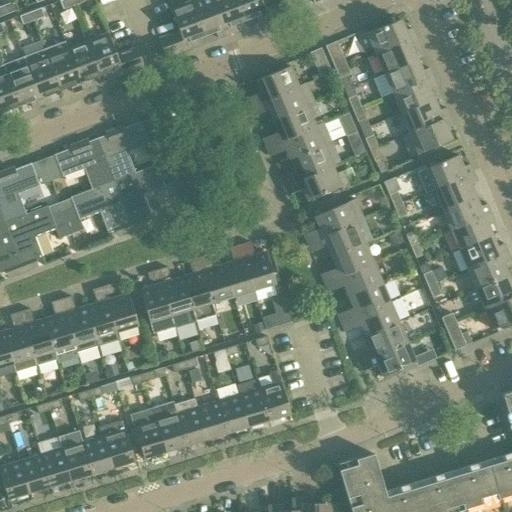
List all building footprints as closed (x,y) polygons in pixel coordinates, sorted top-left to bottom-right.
[(73,6),(70,0),(61,0),(59,1),(62,10),(73,6)] [(212,0),(195,0),(191,2),(204,37),(214,33),(217,38),(226,34),(212,0)] [(236,0),(212,0),(226,34),(236,31),(234,25),(245,21),(236,0)] [(260,0),(236,0),(245,21),(255,17),(257,22),(267,19),(260,0)] [(283,0),(260,0),(267,19),(276,15),(274,10),(286,6),(283,0)] [(14,2),(3,6),(7,14),(17,10),(14,2)] [(204,37),(191,2),(170,10),(178,32),(158,39),(165,58),(195,46),(193,41),(204,37)] [(40,8),(29,13),(33,21),(44,17),(40,8)] [(33,21),(29,13),(19,17),(22,25),(33,21)] [(372,46),(375,54),(415,37),(411,28),(404,31),(399,19),(359,37),(364,49),(372,46)] [(107,34),(87,41),(100,76),(110,72),(112,78),(143,66),(136,48),(115,55),(107,34)] [(375,54),(383,74),(417,60),(412,48),(418,46),(415,37),(375,54)] [(64,41),(63,42),(82,89),(91,86),(89,80),(100,76),(87,41),(67,49),(64,41)] [(63,42),(43,49),(60,91),(70,88),(72,93),(82,89),(63,42)] [(325,47),(335,71),(346,66),(336,42),(325,47)] [(310,53),(320,77),(331,73),(321,48),(310,53)] [(43,49),(23,57),(41,104),(51,101),(48,96),(60,91),(43,49)] [(26,64),(6,72),(19,107),(29,103),(32,108),(41,104),(23,57),(26,64)] [(383,74),(392,94),(431,77),(428,68),(421,71),(417,60),(383,74)] [(19,107),(6,72),(5,72),(3,65),(0,66),(0,119),(0,120),(10,117),(8,111),(19,107)] [(346,66),(335,71),(339,79),(350,74),(346,66)] [(245,99),(249,108),(305,84),(305,83),(297,86),(289,67),(256,81),(260,92),(245,99)] [(392,94),(401,114),(433,100),(429,88),(435,86),(431,77),(392,94)] [(268,110),(272,121),(314,103),(305,84),(249,108),(253,117),(268,110)] [(347,99),(352,111),(360,107),(355,96),(347,99)] [(401,114),(409,133),(448,117),(445,108),(438,111),(433,100),(401,114)] [(262,139),(266,147),(322,123),(315,126),(311,119),(326,113),(321,101),(314,104),(314,103),(272,121),(277,132),(262,139)] [(360,107),(352,111),(357,122),(365,119),(360,107)] [(350,111),(340,116),(356,154),(367,150),(350,111)] [(448,117),(409,133),(400,137),(409,157),(415,155),(416,159),(424,155),(423,152),(451,140),(446,128),(452,125),(448,117)] [(105,135),(96,139),(113,182),(135,173),(127,153),(148,145),(140,122),(116,131),(115,129),(104,133),(105,135)] [(285,150),(290,161),(331,143),(322,123),(266,147),(270,156),(285,150)] [(365,139),(369,150),(377,147),(372,136),(365,139)] [(83,169),(91,190),(113,182),(96,139),(87,142),(86,140),(75,144),(76,146),(53,155),(62,177),(83,169)] [(279,178),(283,187),(339,163),(331,143),(290,161),(294,172),(279,178)] [(377,147),(369,150),(380,174),(390,170),(384,158),(382,159),(377,147)] [(424,170),(433,190),(473,174),(469,164),(462,167),(457,156),(424,170)] [(113,182),(131,231),(143,226),(141,221),(151,217),(143,195),(165,187),(164,186),(175,182),(168,161),(113,182)] [(339,163),(283,187),(287,196),(302,190),(307,201),(348,184),(343,171),(335,174),(332,167),(340,164),(339,163)] [(0,213),(4,223),(25,215),(25,214),(18,194),(39,186),(30,164),(7,173),(6,170),(0,172),(0,213)] [(433,190),(442,210),(475,196),(470,185),(476,182),(473,174),(433,190)] [(58,203),(62,213),(66,223),(78,219),(78,220),(99,212),(107,233),(117,230),(119,235),(131,231),(113,182),(91,190),(58,203)] [(388,196),(393,207),(402,204),(397,192),(388,196)] [(442,210),(450,230),(489,213),(486,204),(479,207),(475,196),(442,210)] [(303,234),(308,244),(356,224),(355,223),(363,219),(354,199),(313,216),(318,228),(303,234)] [(25,215),(4,223),(22,272),(34,267),(32,262),(42,258),(34,237),(56,228),(55,227),(66,223),(62,213),(58,203),(25,214),(25,215)] [(402,204),(393,207),(398,219),(407,215),(402,204)] [(450,230),(458,250),(491,236),(487,225),(493,222),(489,213),(450,230)] [(4,223),(0,224),(0,273),(8,271),(10,276),(22,272),(4,223)] [(326,245),(331,258),(365,243),(372,239),(367,227),(359,230),(356,224),(308,244),(311,252),(326,245)] [(398,231),(387,236),(392,247),(403,242),(398,231)] [(405,236),(410,247),(419,244),(414,232),(405,236)] [(458,250),(467,269),(506,252),(503,244),(496,247),(491,236),(458,250)] [(250,242),(239,245),(242,254),(249,251),(251,248),(250,242)] [(320,274),(324,284),(381,260),(380,256),(372,259),(365,243),(331,258),(335,268),(320,274)] [(419,244),(410,247),(415,259),(423,255),(419,244)] [(242,254),(239,245),(229,248),(231,253),(235,256),(242,254)] [(265,252),(243,259),(253,291),(275,284),(265,252)] [(467,269),(475,289),(508,275),(504,265),(510,262),(506,252),(467,269)] [(208,254),(198,258),(200,266),(208,264),(210,260),(208,254)] [(200,266),(198,258),(188,261),(190,266),(194,268),(200,266)] [(243,259),(222,265),(232,297),(253,291),(243,259)] [(343,285),(348,297),(382,283),(375,266),(382,262),(381,260),(324,284),(328,292),(343,285)] [(222,265),(202,271),(211,303),(232,297),(222,265)] [(167,267),(157,270),(159,279),(167,276),(169,273),(167,267)] [(159,279),(157,270),(147,273),(148,278),(153,281),(159,279)] [(202,271),(182,278),(195,322),(215,316),(211,303),(202,271)] [(422,275),(427,286),(435,283),(431,272),(422,275)] [(481,302),(484,309),(511,296),(511,283),(508,275),(475,289),(467,293),(473,305),(481,302)] [(182,278),(161,284),(174,328),(195,322),(182,278)] [(337,314),(341,323),(390,302),(382,283),(348,297),(352,307),(337,314)] [(435,283),(427,286),(432,298),(440,295),(435,283)] [(112,284),(102,287),(104,295),(112,293),(114,289),(112,284)] [(174,328),(161,284),(139,291),(152,335),(174,328)] [(104,295),(102,287),(92,290),(94,295),(98,297),(104,295)] [(127,294),(106,301),(116,333),(137,326),(127,294)] [(263,315),(267,327),(292,320),(285,294),(272,298),(276,312),(263,315)] [(71,296),(60,299),(63,308),(70,306),(72,302),(71,296)] [(511,296),(484,309),(493,330),(511,321),(511,296)] [(63,308),(60,299),(51,302),(52,307),(56,310),(63,308)] [(106,301),(85,307),(97,346),(118,340),(116,333),(106,301)] [(360,325),(365,337),(399,322),(390,302),(341,323),(345,331),(360,325)] [(85,307),(64,313),(78,357),(77,352),(97,346),(85,307)] [(30,309),(19,312),(21,320),(29,318),(31,314),(30,309)] [(21,320),(19,312),(9,315),(11,320),(15,322),(21,320)] [(64,313),(44,319),(54,351),(57,363),(78,357),(64,313)] [(441,318),(444,326),(455,321),(452,313),(441,318)] [(44,319),(23,326),(35,367),(36,366),(33,358),(54,351),(44,319)] [(455,321),(444,326),(454,350),(465,346),(455,321)] [(262,322),(252,326),(255,334),(265,331),(262,322)] [(354,354),(358,363),(407,342),(399,322),(365,337),(369,347),(354,354)] [(23,326),(2,332),(15,373),(35,367),(23,326)] [(2,332),(0,332),(0,367),(12,364),(15,373),(2,332)] [(268,344),(266,337),(255,340),(257,347),(268,344)] [(407,342),(358,363),(362,371),(377,365),(382,377),(416,362),(407,342)] [(236,346),(224,349),(226,357),(238,353),(236,346)] [(226,357),(224,349),(212,353),(215,361),(226,357)] [(162,351),(153,354),(155,364),(165,360),(162,351)] [(194,358),(182,362),(185,370),(197,366),(194,358)] [(182,362),(162,368),(166,381),(171,379),(170,375),(185,370),(182,362)] [(115,364),(104,368),(107,378),(118,375),(118,374),(115,364)] [(162,368),(141,374),(143,382),(155,379),(164,376),(166,381),(162,368)] [(197,369),(188,372),(191,383),(200,381),(197,369)] [(272,385),(258,389),(268,421),(290,415),(276,372),(268,374),(272,385)] [(143,382),(141,374),(130,378),(132,386),(143,382)] [(100,387),(88,390),(90,398),(102,394),(103,396),(117,392),(114,382),(100,387)] [(258,389),(238,395),(248,427),(268,421),(258,389)] [(90,398),(88,390),(77,394),(79,401),(90,398)] [(511,390),(500,394),(511,431),(511,430),(511,458),(385,497),(373,454),(336,465),(350,511),(445,511),(444,509),(460,505),(462,510),(481,504),(479,499),(495,494),(497,500),(511,494),(511,390)] [(238,395),(217,402),(227,434),(248,427),(238,395)] [(176,414),(186,446),(207,440),(197,408),(194,398),(173,405),(176,414)] [(58,399),(46,403),(49,411),(61,407),(58,399)] [(217,402),(197,408),(207,440),(227,434),(217,402)] [(49,411),(46,403),(35,406),(40,422),(43,421),(44,424),(51,422),(48,411),(49,411)] [(151,408),(165,453),(186,446),(176,414),(156,421),(151,408)] [(143,459),(164,453),(151,411),(130,417),(143,459)] [(17,412),(5,416),(7,423),(19,420),(17,412)] [(121,422),(99,428),(112,469),(133,462),(121,422)] [(101,437),(82,443),(91,475),(112,469),(99,428),(101,437)] [(60,447),(61,449),(70,481),(91,475),(82,443),(68,447),(65,435),(57,437),(60,447)] [(61,449),(40,456),(49,488),(70,481),(61,449)] [(40,456),(19,462),(29,494),(49,488),(40,456)] [(0,467),(0,476),(7,500),(29,494),(19,462),(0,467)] [(335,511),(335,504),(307,505),(306,499),(291,499),(291,511),(292,511),(291,511),(335,511)]
